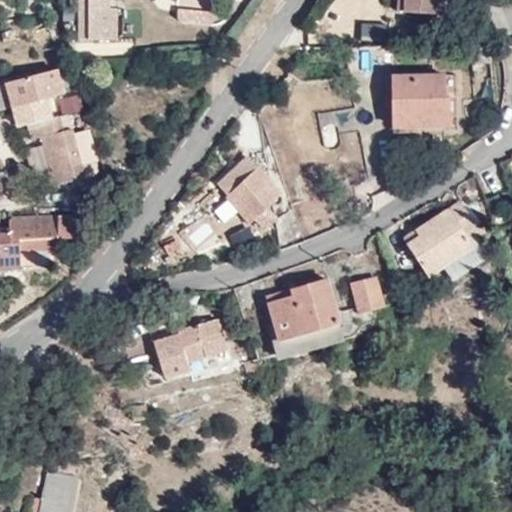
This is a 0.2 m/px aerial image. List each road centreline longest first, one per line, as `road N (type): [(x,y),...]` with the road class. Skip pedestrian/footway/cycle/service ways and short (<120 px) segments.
road 1 (residential): [(85,293),(217,280),(308,253),(511,138)]
road 2 (tertiary): [(85,293),(299,0)]
